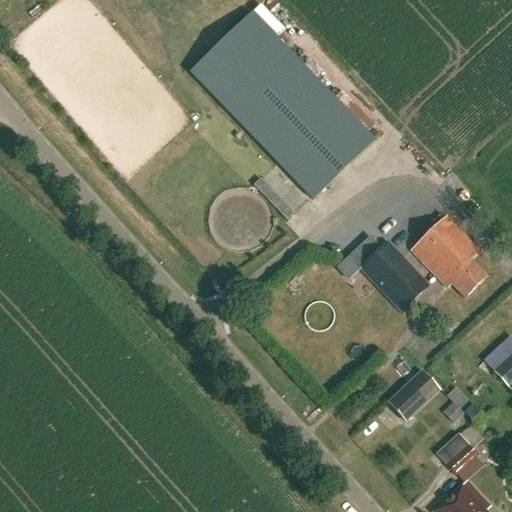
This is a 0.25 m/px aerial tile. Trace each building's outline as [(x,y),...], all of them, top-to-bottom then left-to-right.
[(374,143),(251,15),(190,74),(313,202),(374,143)] [(479,254),(446,218),(410,252),(446,291),(450,287),(464,301),(486,280),(470,263),(479,254)] [(389,244),(364,265),(407,311),(431,289),(389,244)] [(511,338),(486,363),(511,393),(511,338)] [(420,373),(386,405),(406,426),(440,393),(420,373)] [(446,397),(476,427),(484,419),(454,389),(446,397)] [(454,478),(477,457),(472,451),(483,442),(469,426),(457,436),(435,455),(454,478)] [(486,511),(490,509),(466,484),(435,511),(486,511)]
